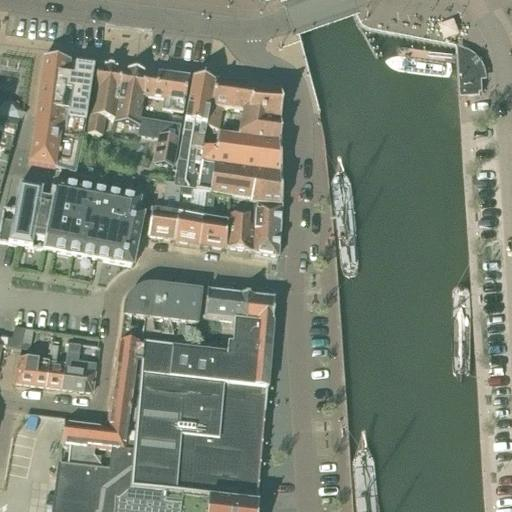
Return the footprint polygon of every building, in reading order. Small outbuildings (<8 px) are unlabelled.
[(469,55),(461,52),(464,95),(483,94),(482,79),(485,79),(483,71),(480,64),(475,59),(469,55)] [(75,176),(77,168),(82,145),(86,127),(94,67),(70,64),(43,60),(36,111),(32,140),(28,165),(54,170),(54,172),(75,176)] [(106,119),(115,121),(123,72),(97,68),(91,117),(89,117),(87,135),(104,138),(106,119)] [(115,121),(115,124),(139,127),(137,139),(158,143),(153,166),(173,171),(179,140),(181,127),(140,121),(144,100),(147,75),(123,72),(115,121)] [(184,115),(189,81),(147,75),(144,100),(162,102),(160,112),(184,115)] [(207,130),(208,130),(216,84),(192,81),(185,124),(173,185),(181,187),(197,191),(202,163),(204,149),(203,149),(206,129),(207,129),(207,130)] [(247,89),(216,84),(208,130),(219,133),(223,111),(242,114),(247,89)] [(238,137),(279,142),(278,92),(247,89),(242,114),(238,137)] [(171,115),(169,125),(181,127),(183,117),(171,115)] [(0,188),(18,124),(0,120),(0,188)] [(204,149),(202,163),(215,165),(280,173),(280,145),(279,145),(279,142),(238,137),(218,135),(216,151),(204,149)] [(197,191),(206,194),(215,196),(246,203),(256,204),(281,206),(280,173),(215,165),(202,163),(197,191)] [(77,168),(75,176),(103,183),(104,175),(92,172),(92,171),(77,168)] [(134,182),(104,175),(103,183),(102,185),(132,192),(134,182)] [(138,179),(134,198),(145,200),(149,181),(138,179)] [(180,197),(181,187),(173,185),(165,183),(162,212),(159,211),(151,211),(148,237),(174,241),(178,216),(180,197)] [(49,201),(41,200),(6,194),(0,225),(0,244),(132,269),(143,218),(137,216),(139,203),(52,186),(49,201)] [(188,217),(178,216),(174,241),(200,246),(206,194),(197,191),(181,187),(180,197),(189,198),(188,217)] [(200,246),(226,250),(228,224),(212,221),(215,196),(206,194),(200,246)] [(252,255),(256,204),(246,203),(245,217),(229,216),(228,224),(226,250),(252,255)] [(281,206),(256,204),(252,255),(277,259),(281,206)] [(167,291),(149,289),(148,291),(142,342),(160,344),(167,291)] [(130,296),(129,304),(124,303),(120,339),(142,342),(148,291),(139,290),(130,296)] [(177,346),(183,293),(167,291),(160,344),(177,346)] [(177,346),(178,338),(185,339),(187,327),(198,328),(201,295),(183,293),(177,346)] [(228,346),(227,355),(241,357),(242,349),(254,350),(254,342),(271,343),(272,328),(274,301),(207,293),(204,321),(234,325),(233,346),(228,346)] [(11,341),(7,341),(6,350),(20,353),(21,346),(23,332),(13,331),(11,341)] [(31,334),(23,332),(21,346),(28,348),(31,334)] [(188,339),(179,338),(177,349),(186,350),(188,339)] [(271,344),(271,343),(254,342),(254,350),(242,349),(241,357),(227,355),(172,349),(172,348),(143,345),(140,370),(134,453),(128,452),(110,450),(109,453),(108,471),(100,470),(83,468),(69,466),(59,465),(59,466),(56,466),(50,511),(179,511),(181,496),(257,505),(266,393),(267,393),(270,358),(269,359),(270,343),(271,344)] [(119,342),(116,366),(136,368),(140,344),(119,342)] [(44,389),(60,391),(64,366),(54,364),(57,353),(67,354),(68,346),(51,344),(49,356),(48,364),(44,389)] [(83,348),(68,346),(67,354),(66,356),(81,358),(83,348)] [(13,385),(44,389),(48,364),(18,360),(13,385)] [(75,367),(64,366),(60,391),(92,395),(95,366),(75,364),(75,367)] [(136,369),(136,368),(116,366),(113,392),(136,395),(139,369),(136,369)] [(109,417),(132,419),(136,395),(113,392),(109,417)] [(128,452),(132,419),(109,417),(108,428),(106,429),(112,439),(110,450),(128,452)] [(69,466),(83,468),(88,428),(64,425),(61,449),(66,450),(66,451),(70,451),(69,460),(69,466)] [(88,428),(83,468),(100,470),(101,459),(94,458),(95,451),(109,453),(110,450),(112,439),(106,429),(105,430),(88,428)] [(181,496),(179,511),(257,511),(258,505),(257,505),(181,496)]
